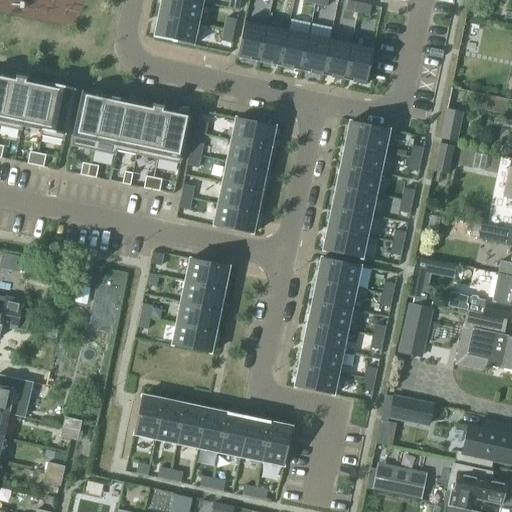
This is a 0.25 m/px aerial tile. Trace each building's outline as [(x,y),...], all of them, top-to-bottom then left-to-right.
[(183,0),(160,0),(157,17),(197,25),(201,4),(183,0)] [(347,2),(345,12),(357,14),(359,4),(347,2)] [(359,4),(357,14),(368,17),(370,7),(359,4)] [(157,17),(153,39),(170,42),(192,47),(197,25),(157,17)] [(225,19),(223,30),(233,32),(235,21),(225,19)] [(236,57),(236,58),(237,59),(257,63),(264,28),(243,23),(236,57)] [(264,28),(257,63),(279,68),(286,32),(264,28)] [(223,30),(220,42),(230,44),(233,32),(223,30)] [(286,32),(279,68),(300,72),(308,37),(286,32)] [(308,37),(300,72),(322,76),(329,41),(308,37)] [(329,41),(322,76),(343,81),(350,45),(329,41)] [(350,45),(343,81),(365,86),(372,50),(350,45)] [(0,119),(9,78),(8,78),(0,75),(0,119)] [(9,78),(0,119),(0,127),(21,132),(21,129),(22,127),(21,127),(30,82),(31,82),(31,81),(8,76),(8,78),(9,78)] [(30,82),(21,127),(22,127),(41,131),(51,86),(50,86),(31,82),(30,82)] [(41,131),(39,137),(63,141),(68,119),(74,91),(50,86),(50,85),(50,86),(51,86),(41,131)] [(72,138),(70,147),(92,152),(104,98),(82,93),(81,93),(74,130),(72,138)] [(104,98),(92,152),(114,156),(115,152),(114,151),(125,102),(104,98)] [(125,102),(114,151),(115,152),(135,156),(146,106),(145,106),(125,102)] [(146,106),(135,156),(157,160),(167,111),(168,111),(168,110),(145,105),(145,106),(146,106)] [(455,143),(461,113),(446,110),(440,140),(455,143)] [(167,111),(157,160),(179,165),(180,160),(189,116),(168,111),(167,111)] [(235,119),(230,141),(269,150),(274,127),(251,123),(235,119)] [(197,122),(194,134),(204,136),(206,124),(197,122)] [(348,124),(344,145),(383,153),(388,131),(349,123),(348,124)] [(511,151),(511,139),(508,134),(494,144),(504,157),(511,151)] [(230,141),(226,163),(265,171),(269,150),(230,141)] [(192,143),(190,155),(199,157),(202,145),(192,143)] [(439,144),(434,164),(433,172),(447,175),(453,147),(439,144)] [(344,145),(340,166),(379,174),(383,153),(344,145)] [(412,147),(409,159),(419,161),(422,149),(412,147)] [(26,165),(34,167),(37,155),(29,153),(26,165)] [(37,155),(34,167),(42,168),(45,156),(37,155)] [(190,155),(187,167),(197,169),(199,157),(190,155)] [(409,159),(407,170),(417,172),(419,161),(409,159)] [(226,163),(221,184),(260,192),(265,171),(226,163)] [(79,176),(87,178),(89,166),(82,164),(79,176)] [(89,166),(87,178),(95,179),(97,168),(89,166)] [(340,166),(335,187),(374,195),(379,174),(340,166)] [(511,169),(508,168),(502,197),(511,198),(511,169)] [(124,173),(121,185),(129,186),(132,175),(124,173)] [(142,189),(150,191),(153,179),(145,177),(142,189)] [(153,179),(150,191),(158,192),(161,181),(153,179)] [(221,184),(217,205),(256,213),(260,192),(221,184)] [(183,186),(181,197),(191,199),(193,188),(183,186)] [(335,187),(331,208),(370,217),(374,195),(335,187)] [(403,189),(400,201),(410,203),(413,191),(403,189)] [(181,197),(178,209),(188,211),(191,199),(181,197)] [(400,201),(398,213),(408,215),(410,203),(400,201)] [(217,205),(212,227),(251,235),(256,213),(217,205)] [(331,208),(326,229),(366,238),(370,217),(331,208)] [(476,240),(511,247),(511,232),(479,225),(479,227),(473,225),(470,226),(467,227),(466,230),(466,233),(467,236),(470,237),(476,239),(476,240)] [(326,229),(322,252),(361,260),(366,238),(326,229)] [(394,231),(392,243),(402,245),(404,234),(394,231)] [(392,243),(389,255),(399,257),(402,245),(392,243)] [(152,253),(150,265),(160,267),(162,255),(152,253)] [(320,259),(315,281),(355,289),(359,267),(320,259)] [(189,260),(184,282),(223,290),(228,268),(208,264),(189,260)] [(509,277),(509,278),(511,278),(511,264),(500,262),(497,275),(509,277)] [(148,275),(145,286),(155,288),(158,277),(148,275)] [(315,281),(311,302),(350,310),(355,289),(315,281)] [(184,282),(179,303),(219,311),(223,290),(184,282)] [(383,283),(381,295),(391,297),(393,285),(383,283)] [(381,295),(378,307),(388,309),(391,297),(381,295)] [(466,312),(506,322),(506,318),(508,308),(509,306),(485,301),(485,302),(478,300),(476,297),(472,296),(466,300),(465,304),(467,307),(466,311),(466,312)] [(0,297),(0,326),(15,330),(21,303),(0,297)] [(311,302),(307,323),(346,332),(350,310),(311,302)] [(179,303),(175,324),(214,333),(219,311),(179,303)] [(142,305),(139,317),(149,319),(151,307),(142,305)] [(401,345),(420,349),(429,312),(410,307),(401,345)] [(506,322),(466,312),(462,328),(472,330),(466,355),(487,360),(485,366),(500,369),(511,371),(511,338),(502,336),(504,331),(502,331),(504,322),(505,323),(506,322)] [(139,317),(137,328),(147,330),(149,319),(139,317)] [(307,323),(302,345),(341,353),(346,332),(307,323)] [(175,324),(170,347),(210,355),(214,333),(175,324)] [(374,325),(372,337),(382,339),(384,328),(374,325)] [(372,337),(369,349),(379,351),(382,339),(372,337)] [(302,345),(298,366),(337,374),(341,353),(302,345)] [(298,366),(293,388),(332,396),(337,374),(298,366)] [(366,368),(363,380),(373,382),(375,370),(366,368)] [(0,388),(0,414),(8,416),(13,393),(25,395),(28,382),(4,377),(2,389),(0,388)] [(363,380),(361,391),(371,393),(373,382),(363,380)] [(132,436),(155,440),(163,401),(140,396),(132,436)] [(388,418),(427,426),(432,407),(393,398),(388,418)] [(155,440),(176,445),(184,406),(163,401),(155,440)] [(176,445),(197,449),(205,410),(184,406),(176,445)] [(197,449),(218,454),(226,414),(205,410),(197,449)] [(218,454),(239,458),(247,419),(226,414),(218,454)] [(64,418),(62,428),(79,432),(81,423),(64,418)] [(239,458),(260,462),(268,423),(247,419),(239,458)] [(268,423),(260,462),(283,467),(291,428),(268,423)] [(79,432),(62,428),(59,437),(76,442),(79,432)] [(454,461),(487,468),(489,461),(509,465),(511,449),(511,437),(467,428),(462,453),(456,452),(454,461)] [(59,463),(61,456),(47,453),(45,460),(59,463)] [(47,464),(45,474),(61,478),(64,468),(47,464)] [(137,465),(135,475),(147,477),(149,468),(137,465)] [(491,473),(451,465),(442,506),(445,506),(464,511),(468,511),(471,499),(498,505),(499,506),(499,502),(503,503),(507,487),(503,486),(504,483),(503,483),(503,484),(489,481),(491,473)] [(156,479),(168,482),(170,472),(158,470),(156,479)] [(371,490),(420,501),(424,481),(376,471),(371,490)] [(170,472),(168,482),(180,484),(182,475),(170,472)] [(61,478),(45,474),(42,483),(59,487),(61,478)] [(198,488),(210,491),(212,481),(200,479),(198,488)] [(212,481),(210,491),(222,493),(224,483),(212,481)] [(241,497),(252,500),(254,490),(243,487),(241,497)] [(254,490),(252,500),(264,502),(266,492),(254,490)]
